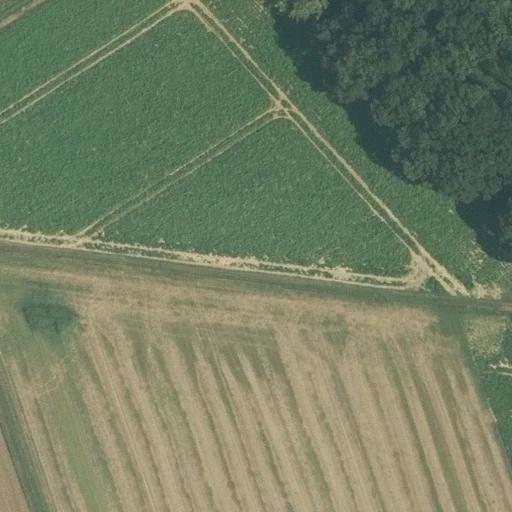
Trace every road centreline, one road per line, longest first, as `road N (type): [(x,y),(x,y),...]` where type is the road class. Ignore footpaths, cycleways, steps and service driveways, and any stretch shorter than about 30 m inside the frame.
road 1 (track): [(0,258),(511,318)]
road 2 (track): [(0,380),(44,511)]
